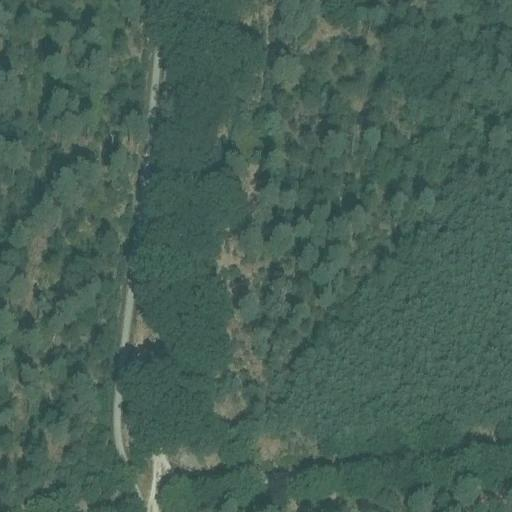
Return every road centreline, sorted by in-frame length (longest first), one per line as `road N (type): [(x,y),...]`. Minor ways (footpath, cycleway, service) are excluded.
road 1 (track): [(209,0),(156,450),(159,481)]
road 2 (track): [(159,481),(511,451)]
